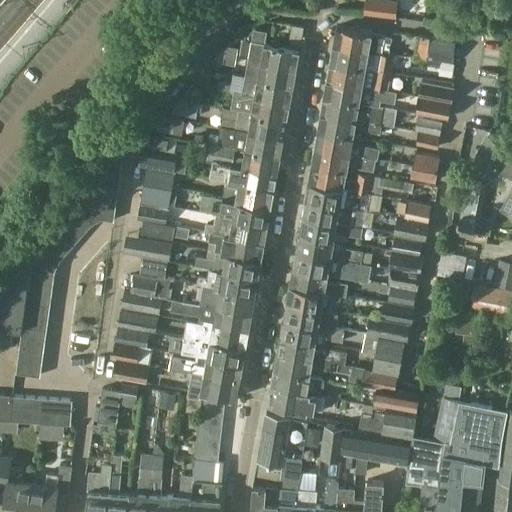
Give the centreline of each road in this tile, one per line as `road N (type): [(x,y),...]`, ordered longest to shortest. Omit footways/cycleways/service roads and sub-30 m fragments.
road 1 (residential): [(72,511),(140,111),(243,25),(320,14)]
road 2 (residential): [(236,511),(320,14)]
road 3 (unclassified): [(125,0),(0,145)]
road 4 (residential): [(320,14),(478,34)]
